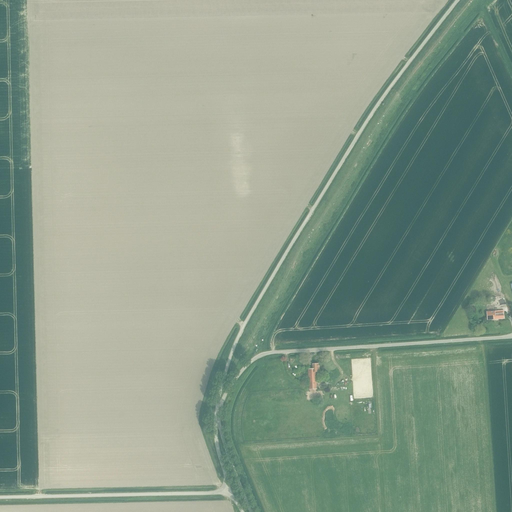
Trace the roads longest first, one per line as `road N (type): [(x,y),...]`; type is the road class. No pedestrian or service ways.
road 1 (unclassified): [(218,408),(237,338),(374,111),(457,0)]
road 2 (unclassified): [(218,408),(237,376),(272,353),(511,337)]
road 3 (unclassified): [(0,498),(227,492)]
